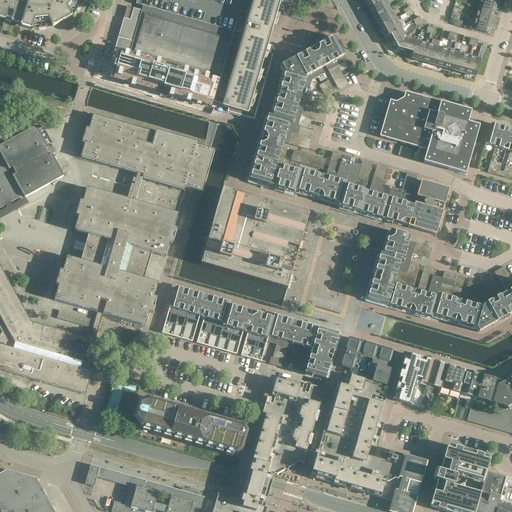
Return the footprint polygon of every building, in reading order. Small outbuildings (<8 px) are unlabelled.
[(0,0),(0,18),(5,20),(5,22),(10,23),(10,21),(11,21),(21,24),(28,0),(0,0)] [(28,0),(21,24),(20,27),(32,30),(39,29),(39,31),(44,30),(44,28),(52,27),(52,28),(56,25),(58,24),(62,22),(49,0),(42,0),(39,2),(31,0),(28,0)] [(49,0),(62,22),(72,17),(76,10),(78,12),(80,10),(81,8),(80,6),(85,0),(84,0),(49,0)] [(141,11),(237,40),(224,83),(219,103),(230,106),(230,109),(235,110),(234,113),(262,119),(276,55),(282,57),(282,56),(278,55),(278,54),(278,53),(277,52),(277,51),(276,50),(275,50),(274,49),(272,48),(273,45),(276,35),(285,0),(127,0),(131,1),(131,0),(136,0),(135,5),(142,7),(141,11)] [(391,9),(385,0),(384,0),(371,8),(374,14),(375,13),(377,17),(391,9)] [(497,3),(488,0),(480,0),(478,8),(493,13),(494,9),(495,9),(497,3)] [(237,40),(141,11),(127,7),(109,67),(106,77),(115,80),(116,80),(147,89),(148,88),(153,89),(162,92),(163,89),(172,92),(171,96),(191,102),(191,103),(195,104),(195,103),(210,108),(219,103),(224,83),(237,40)] [(493,13),(478,8),(475,19),(491,24),(493,17),(492,17),(493,13)] [(396,19),(391,9),(377,17),(379,21),(378,21),(381,27),(396,19)] [(402,29),(396,19),(381,27),(384,33),(385,33),(387,37),(402,29)] [(491,24),(475,19),(472,30),(487,34),(488,30),(489,30),(491,24)] [(424,21),(421,20),(416,26),(422,28),(424,21)] [(407,38),(402,29),(387,37),(390,41),(389,42),(393,49),(396,51),(407,38)] [(280,99),(273,123),(292,128),(293,125),(297,126),(300,116),(313,119),(317,120),(320,110),(297,103),(297,101),(299,101),(299,99),(317,104),(320,94),(308,90),(311,82),(324,74),(321,68),(323,67),(323,68),(325,67),(338,90),(348,85),(338,67),(339,66),(346,78),(351,75),(345,63),(347,61),(334,38),(333,38),(334,41),(286,67),(288,71),(280,99)] [(416,40),(407,38),(396,51),(397,52),(398,53),(407,55),(407,54),(411,56),(416,40)] [(427,43),(416,40),(411,56),(416,57),(416,58),(422,60),(427,43)] [(438,47),(427,43),(422,60),(429,62),(429,61),(433,62),(438,47)] [(448,50),(438,47),(433,62),(437,63),(437,64),(443,66),(448,50)] [(459,53),(448,50),(443,66),(450,68),(450,67),(454,68),(459,53)] [(470,56),(459,53),(454,68),(458,69),(458,70),(465,72),(470,56)] [(477,58),(470,56),(465,72),(476,75),(476,74),(480,59),(481,59),(477,58)] [(319,86),(322,92),(325,97),(334,92),(328,81),(319,86)] [(418,157),(419,157),(420,156),(425,158),(424,162),(466,174),(480,125),(474,124),(470,116),(472,110),(406,92),(404,98),(397,102),(391,100),(380,136),(419,148),(418,152),(417,153),(416,153),(416,154),(416,155),(416,156),(417,157),(418,157)] [(158,134),(93,115),(81,158),(140,175),(141,171),(147,173),(145,179),(187,192),(188,192),(189,189),(196,191),(205,194),(217,151),(207,148),(201,146),(201,143),(159,131),(158,134)] [(267,121),(266,124),(268,128),(265,137),(264,142),(261,150),(259,157),(262,158),(279,163),(280,160),(283,161),(286,149),(279,147),(280,145),(281,145),(282,143),(308,150),(311,140),(307,139),(294,135),(297,126),(293,125),(292,128),(273,123),(267,121)] [(500,127),(491,124),(485,144),(489,146),(490,144),(494,146),(500,127)] [(24,198),(64,177),(66,176),(64,173),(62,174),(51,155),(55,153),(51,146),(48,148),(37,129),(36,127),(35,127),(0,145),(0,208),(23,196),(24,198)] [(511,130),(500,127),(494,146),(495,146),(493,153),(496,146),(501,147),(501,149),(505,150),(506,148),(510,150),(509,152),(511,152),(511,130)] [(400,146),(398,156),(409,159),(411,149),(400,146)] [(322,170),(326,160),(307,154),(293,151),(290,161),(302,165),(303,162),(307,163),(306,166),(322,170)] [(337,153),(333,152),(330,161),(325,179),(322,179),(323,177),(300,171),(299,174),(300,174),(296,188),(316,194),(320,195),(328,198),(329,200),(339,203),(339,204),(338,206),(338,207),(339,207),(339,206),(343,207),(345,206),(359,210),(363,211),(383,217),(385,219),(396,222),(400,223),(402,222),(403,223),(408,224),(409,221),(412,208),(410,207),(410,206),(408,205),(411,194),(409,193),(411,186),(413,187),(416,179),(417,176),(406,173),(405,177),(401,191),(382,185),(386,172),(387,168),(377,165),(368,195),(366,195),(366,193),(365,193),(364,193),(372,164),(362,161),(361,164),(361,166),(341,160),(342,159),(343,155),(337,153)] [(262,158),(259,157),(258,162),(255,163),(252,175),(250,181),(256,182),(261,184),(264,185),(266,185),(266,186),(269,187),(270,184),(275,185),(289,189),(290,192),(293,193),(293,194),(294,194),(295,193),(295,191),(296,188),(300,174),(299,174),(280,168),(278,168),(279,163),(262,158)] [(491,161),(488,172),(487,173),(498,176),(501,164),(491,161)] [(511,167),(505,165),(502,177),(511,180),(511,167)] [(449,189),(421,181),(417,195),(416,195),(412,208),(409,221),(408,224),(407,227),(416,229),(418,231),(419,232),(421,231),(428,233),(430,235),(431,235),(433,234),(435,235),(449,189)] [(54,300),(68,304),(97,313),(89,339),(31,322),(0,266),(0,330),(1,333),(0,333),(0,370),(85,395),(92,371),(89,370),(91,366),(94,367),(97,354),(91,352),(103,314),(145,327),(149,313),(152,314),(156,298),(154,298),(158,284),(144,280),(151,253),(165,257),(169,244),(172,244),(172,243),(176,229),(173,228),(178,215),(135,203),(135,201),(130,199),(129,201),(86,188),(82,202),(80,202),(75,217),(78,217),(74,231),(88,235),(80,262),(66,258),(62,272),(60,271),(55,286),(58,286),(54,300)] [(312,215),(228,190),(227,193),(226,193),(226,194),(224,202),(223,203),(224,203),(221,213),(220,213),(220,214),(221,215),(219,222),(218,222),(218,223),(215,233),(214,234),(214,235),(215,235),(213,240),(212,242),(212,243),(211,245),(209,244),(203,265),(290,290),(312,215)] [(390,231),(389,232),(383,256),(382,255),(380,255),(372,280),(367,300),(378,303),(386,305),(387,301),(392,285),(392,283),(393,283),(394,281),(399,282),(400,279),(404,280),(403,284),(414,287),(420,265),(409,262),(411,257),(412,254),(415,255),(428,259),(431,249),(422,246),(421,248),(418,248),(419,245),(415,244),(409,242),(407,242),(408,240),(409,240),(410,237),(390,231)] [(415,292),(413,291),(392,285),(387,301),(386,305),(387,306),(407,311),(427,317),(428,314),(433,297),(427,295),(433,276),(434,270),(426,267),(424,266),(416,294),(414,293),(415,292)] [(511,282),(504,267),(494,272),(506,294),(505,295),(504,294),(502,295),(490,275),(481,280),(487,290),(479,294),(476,294),(479,282),(477,282),(469,279),(462,304),(460,303),(460,302),(458,301),(464,278),(444,272),(442,279),(433,276),(427,295),(433,297),(428,314),(452,321),(477,329),(479,332),(511,314),(511,282)] [(229,303),(175,288),(165,323),(184,329),(181,339),(192,342),(196,326),(198,323),(200,316),(202,316),(202,317),(204,318),(202,324),(222,329),(229,303)] [(229,303),(222,329),(219,338),(229,341),(227,349),(226,352),(236,355),(243,331),(246,332),(245,333),(247,334),(240,356),(251,359),(252,356),(254,348),(264,351),(267,342),(274,316),(273,316),(272,319),(229,306),(230,304),(229,303)] [(274,316),(267,342),(276,345),(272,358),(283,361),(288,341),(290,342),(290,343),(292,344),(312,349),(314,341),(316,333),(317,330),(318,330),(318,329),(274,316)] [(291,348),(285,369),(295,372),(295,371),(298,361),(307,364),(305,374),(310,376),(325,380),(325,379),(338,335),(326,331),(323,330),(323,331),(321,331),(321,330),(318,329),(318,330),(317,330),(316,333),(314,341),(312,349),(313,350),(312,352),(311,351),(310,353),(291,348)] [(199,332),(196,344),(206,347),(210,335),(199,332)] [(342,353),(338,367),(340,368),(350,371),(349,373),(340,370),(339,373),(340,374),(380,385),(381,382),(387,384),(391,370),(388,369),(389,366),(391,365),(394,356),(393,353),(393,351),(379,346),(378,349),(374,347),(372,344),(365,342),(362,344),(359,343),(357,340),(349,338),(346,340),(343,349),(345,352),(345,354),(342,353)] [(433,362),(408,355),(407,360),(404,359),(395,392),(398,393),(395,401),(419,408),(433,362)] [(270,358),(270,361),(269,365),(281,368),(283,361),(272,358),(270,358)] [(436,363),(433,362),(419,408),(436,413),(437,413),(433,411),(437,396),(437,395),(439,389),(446,366),(440,364),(439,363),(438,363),(437,362),(436,363)] [(466,372),(446,366),(439,389),(437,395),(457,401),(466,372)] [(466,372),(457,401),(453,417),(442,414),(442,415),(466,422),(470,409),(473,399),(479,375),(475,374),(473,372),(471,373),(466,372)] [(389,511),(411,511),(414,504),(420,483),(426,462),(404,456),(402,464),(395,462),(397,457),(395,457),(396,454),(396,453),(390,452),(389,452),(386,462),(379,460),(367,456),(370,446),(377,448),(380,436),(384,423),(377,422),(380,411),(383,402),(385,401),(386,398),(385,397),(384,396),(387,387),(380,385),(340,374),(337,383),(335,390),(328,415),(334,417),(333,422),(327,420),(321,438),(328,440),(326,444),(325,450),(318,448),(317,452),(316,452),(313,461),(315,461),(314,462),(313,467),(311,472),(323,476),(321,481),(328,483),(342,487),(356,492),(369,495),(380,498),(392,502),(390,508),(390,509),(389,511)] [(511,397),(504,382),(479,375),(473,399),(506,408),(493,415),(470,409),(466,422),(511,434),(511,397)] [(286,378),(285,382),(276,379),(271,395),(265,394),(264,395),(262,401),(265,401),(265,404),(262,414),(263,414),(260,422),(258,422),(257,427),(258,428),(253,445),(252,445),(250,451),(254,452),(252,462),(250,467),(250,470),(247,477),(242,496),(241,501),(217,494),(212,511),(263,511),(265,505),(271,484),(273,477),(274,474),(275,474),(277,474),(284,470),(288,471),(289,468),(290,467),(298,462),(302,463),(308,445),(309,445),(312,435),(311,434),(314,422),(316,422),(319,412),(317,411),(321,400),(324,389),(310,385),(309,384),(305,382),(303,383),(286,378)] [(104,415),(116,418),(118,413),(117,413),(124,390),(137,393),(139,387),(114,380),(104,415)] [(138,401),(133,417),(132,419),(135,420),(135,422),(138,423),(138,425),(141,426),(140,427),(142,428),(142,429),(143,428),(150,430),(149,431),(150,431),(150,430),(152,431),(153,432),(153,431),(160,433),(160,434),(161,434),(161,433),(163,434),(162,434),(163,435),(163,434),(170,436),(170,437),(171,437),(171,436),(173,437),(174,438),(174,437),(181,439),(180,440),(181,440),(181,439),(183,440),(184,441),(184,440),(191,442),(191,443),(192,443),(192,442),(194,443),(194,444),(195,443),(202,445),(201,446),(202,446),(202,445),(204,446),(205,447),(205,446),(212,448),(212,449),(213,448),(215,449),(214,449),(215,450),(215,449),(222,451),(222,452),(223,452),(223,451),(225,452),(225,453),(226,452),(233,454),(232,455),(233,455),(233,454),(236,455),(242,451),(247,432),(244,426),(242,425),(233,423),(231,422),(223,420),(221,419),(212,417),(211,416),(202,414),(200,413),(192,411),(190,410),(181,408),(180,407),(171,405),(169,404),(161,402),(159,401),(150,399),(149,398),(148,400),(145,399),(145,401),(141,400),(141,402),(138,401)] [(130,416),(118,413),(116,418),(128,422),(130,416)] [(434,472),(428,494),(433,495),(429,508),(437,510),(443,511),(474,511),(486,472),(490,458),(447,445),(446,450),(443,449),(442,456),(440,462),(438,468),(440,469),(439,472),(436,471),(434,472)] [(91,466),(90,465),(85,485),(94,487),(96,477),(99,468),(91,466)] [(129,486),(131,477),(99,468),(96,477),(129,486)] [(54,511),(36,479),(6,470),(0,473),(0,511),(54,511)] [(486,472),(474,511),(495,511),(506,478),(486,472)] [(181,491),(131,477),(129,486),(124,505),(114,502),(110,511),(199,511),(204,498),(198,496),(199,493),(181,488),(181,491)] [(511,511),(511,479),(506,478),(495,511),(511,511)]
